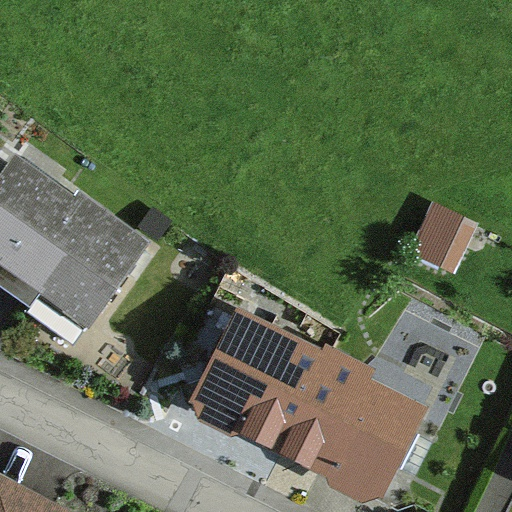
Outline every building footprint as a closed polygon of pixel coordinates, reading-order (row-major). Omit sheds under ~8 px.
[(152,260),(23,170),(0,203),(0,265),(100,335),(152,260)] [(467,228),(433,212),(415,253),(449,268),(467,228)] [(289,451),(330,370),(239,324),(198,406),(289,451)] [(379,497),(421,415),(330,370),(289,451),(379,497)] [(57,511),(7,485),(0,498),(0,511),(57,511)]
